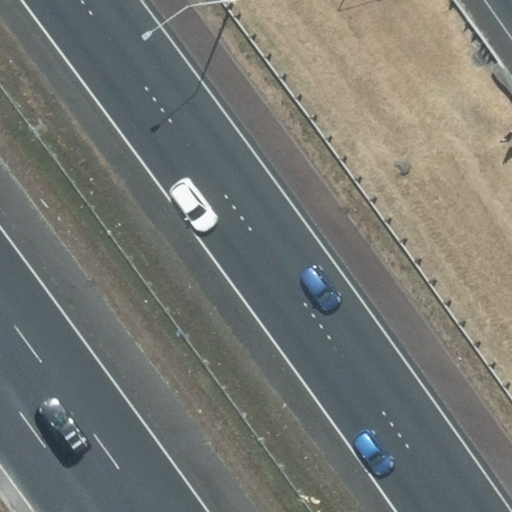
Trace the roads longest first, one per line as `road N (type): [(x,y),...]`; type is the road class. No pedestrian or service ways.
road 1 (motorway): [(79,0),(438,511)]
road 2 (motorway): [(147,511),(0,308)]
